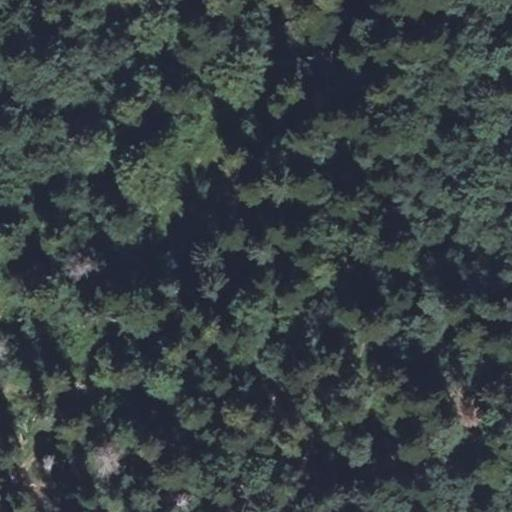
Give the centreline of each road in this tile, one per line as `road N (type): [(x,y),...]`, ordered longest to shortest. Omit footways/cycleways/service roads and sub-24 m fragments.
road 1 (track): [(0,490),(274,111),(402,0)]
road 2 (track): [(297,511),(388,290),(453,0)]
